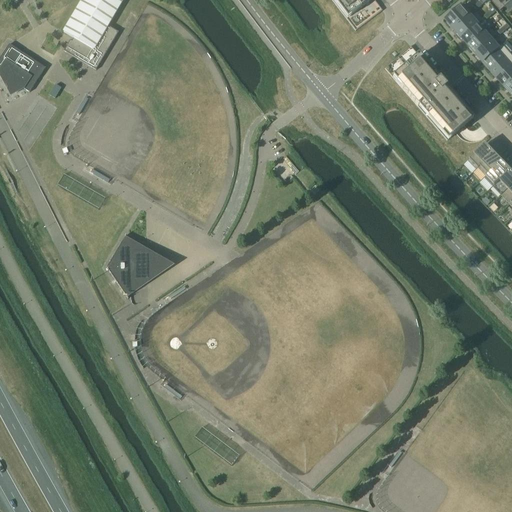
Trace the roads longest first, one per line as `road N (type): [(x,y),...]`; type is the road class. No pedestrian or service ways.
road 1 (tertiary): [(511,303),(321,93)]
road 2 (residential): [(511,138),(406,17)]
road 3 (trunk): [(63,511),(0,397)]
